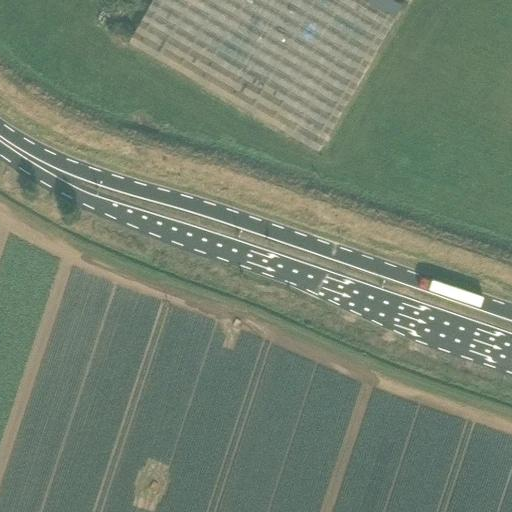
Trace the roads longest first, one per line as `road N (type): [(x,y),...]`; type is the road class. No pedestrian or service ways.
road 1 (primary): [(0,141),(45,181),(130,220),(511,353)]
road 2 (primary): [(511,315),(85,177),(0,135)]
